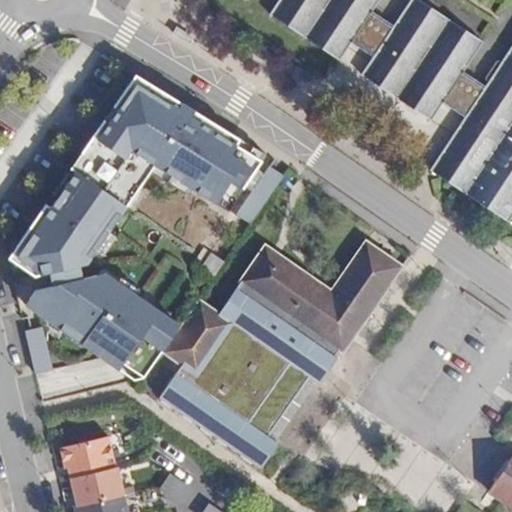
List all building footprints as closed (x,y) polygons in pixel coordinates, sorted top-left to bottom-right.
[(508,222),(511,216),(511,45),(485,86),(463,72),(483,42),(419,0),(410,0),(393,26),(372,11),(379,0),(278,0),(270,14),(340,60),(352,42),(373,56),(361,74),(431,120),(443,103),(465,117),(429,170),(508,222)] [(139,71),(12,254),(41,274),(23,302),(136,381),(145,378),(184,322),(93,261),(157,162),(231,210),(268,154),(139,71)] [(367,242),(332,291),(266,245),(218,312),(200,299),(184,322),(164,350),(182,363),(158,396),(259,467),(277,442),(274,440),(266,435),(309,375),(316,380),(319,383),(337,357),(336,357),(341,350),(342,351),(401,266),(367,242)] [(36,372),(53,370),(48,326),(30,328),(36,372)] [(316,380),(309,375),(266,435),(274,440),(316,380)] [(116,467),(109,436),(60,447),(65,468),(69,467),(77,504),(74,505),(75,511),(128,511),(118,467),(116,467)] [(511,481),(511,467),(500,484),(507,489),(511,481)] [(193,489),(170,474),(160,487),(183,503),(193,489)] [(511,481),(507,489),(499,500),(511,509),(511,481)]
